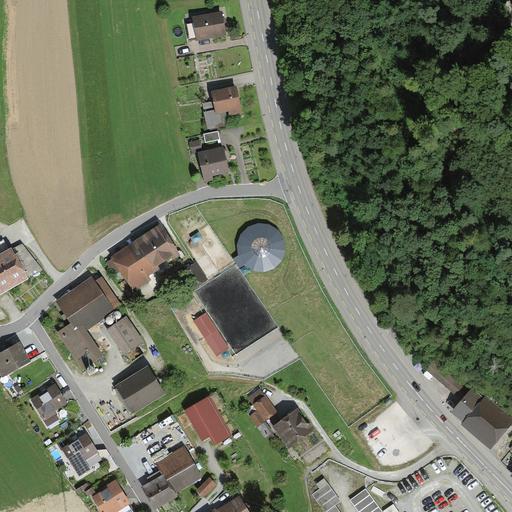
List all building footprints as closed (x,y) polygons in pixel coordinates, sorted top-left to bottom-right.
[(196,44),(227,37),(223,20),(222,14),(192,20),(192,22),(185,24),(189,42),(195,41),(196,44)] [(243,114),(237,89),(223,92),(211,94),(214,111),(203,113),(207,130),(224,127),(222,115),(228,114),(228,117),(243,114)] [(218,133),(204,136),(206,144),(220,141),(218,133)] [(202,151),(199,141),(189,144),(192,154),(202,151)] [(226,160),(223,148),(198,154),(205,184),(215,181),(214,178),(229,174),(226,160)] [(238,255),(233,258),(239,268),(245,265),(254,270),(265,272),(275,268),(283,260),(286,250),(285,239),(278,230),(270,224),(259,223),(249,227),(241,234),(238,244),(238,255)] [(180,259),(161,228),(111,259),(133,294),(152,283),(149,278),(180,259)] [(0,295),(27,280),(12,252),(0,258),(0,295)] [(195,263),(181,272),(193,290),(208,280),(208,279),(196,262),(195,263)] [(92,344),(108,333),(101,323),(125,307),(104,276),(95,283),(91,278),(55,302),(71,325),(58,334),(83,372),(102,359),(92,344)] [(206,313),(193,321),(217,356),(229,348),(206,313)] [(144,344),(127,318),(107,331),(124,357),(144,344)] [(30,362),(19,344),(0,356),(0,372),(3,378),(30,362)] [(461,425),(491,450),(511,424),(511,416),(474,385),(470,390),(434,360),(425,372),(460,401),(451,412),(463,422),(461,425)] [(160,392),(146,370),(114,390),(129,412),(160,392)] [(68,405),(55,384),(29,400),(47,429),(61,420),(56,413),(68,405)] [(257,427),(277,413),(261,390),(248,398),(258,413),(251,418),(257,427)] [(234,438),(209,397),(184,412),(202,442),(208,439),(215,449),(234,438)] [(314,432),(297,410),(286,419),(272,429),(289,451),(314,432)] [(98,454),(86,436),(61,451),(79,479),(91,472),(85,463),(98,454)] [(511,472),(511,448),(500,463),(511,472)] [(194,468),(183,450),(156,466),(163,478),(143,490),(155,510),(176,498),(168,483),(194,468)] [(340,511),(335,505),(340,501),(324,478),(316,484),(319,489),(312,494),(324,511),(340,511)] [(210,479),(197,492),(203,499),(217,486),(210,479)] [(121,511),(131,506),(116,482),(91,498),(100,511),(121,511)] [(382,511),(366,489),(350,500),(358,511),(382,511)] [(246,511),(238,499),(216,511),(246,511)]
